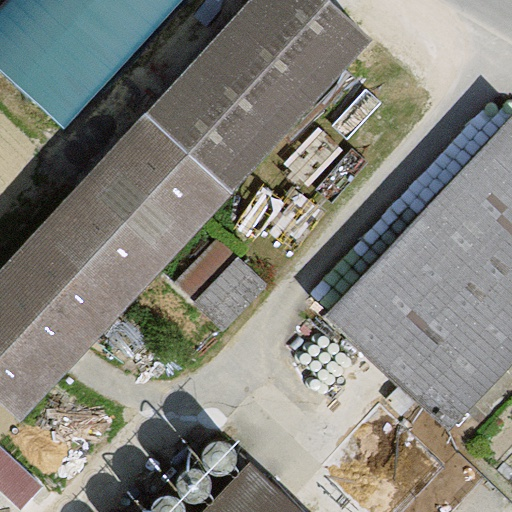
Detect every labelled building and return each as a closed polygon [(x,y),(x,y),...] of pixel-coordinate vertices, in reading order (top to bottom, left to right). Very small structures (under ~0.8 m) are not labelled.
[(378,38),(336,0),(253,0),(0,274),(0,388),(29,416),(378,38)] [(173,0),(3,0),(0,4),(0,68),(63,124),(173,0)] [(511,121),(330,316),(453,431),(511,367),(511,121)] [(214,227),(177,279),(232,319),(270,268),(214,227)] [(0,479),(24,501),(48,475),(0,431),(0,479)] [(216,483),(241,453),(216,432),(191,462),(216,483)] [(304,511),(250,462),(202,511),(304,511)]
